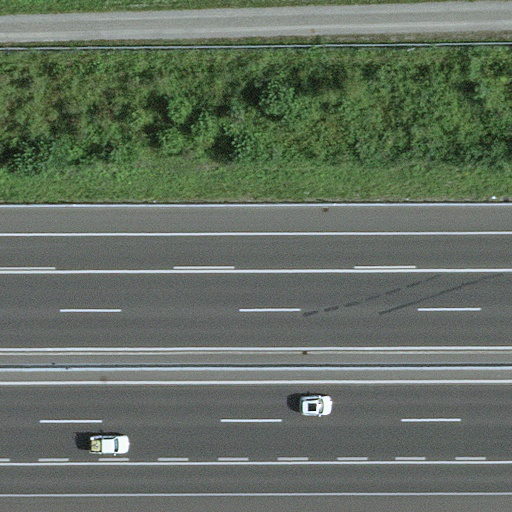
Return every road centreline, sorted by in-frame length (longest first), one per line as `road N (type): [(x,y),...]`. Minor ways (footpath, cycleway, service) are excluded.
road 1 (track): [(511,16),(0,36)]
road 2 (motorway): [(0,424),(511,422)]
road 3 (motorway): [(478,308),(0,309)]
